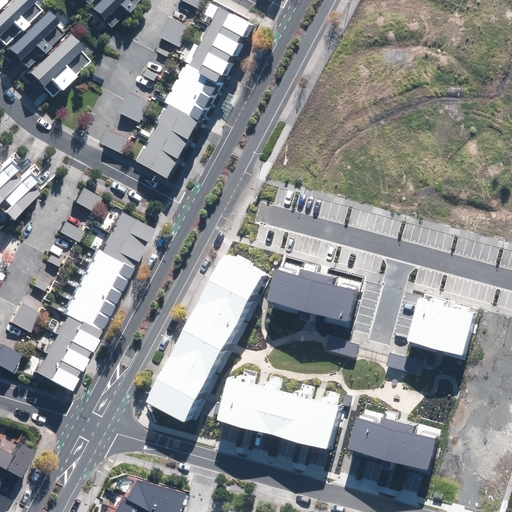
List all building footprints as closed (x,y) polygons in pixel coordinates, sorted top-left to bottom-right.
[(41,11),(39,9),(33,3),(35,1),(34,0),(13,0),(0,13),(0,43),(4,48),(41,11)] [(69,0),(79,9),(84,4),(89,8),(97,0),(69,0)] [(100,0),(88,12),(95,18),(90,22),(100,32),(106,27),(110,31),(140,0),(100,0)] [(203,0),(181,0),(198,9),(203,0)] [(136,162),(168,179),(249,24),(218,8),(198,46),(194,44),(185,62),(187,63),(185,68),(182,67),(177,76),(180,77),(178,81),(176,80),(171,89),(173,90),(172,93),(169,92),(164,102),(168,104),(165,111),(163,110),(157,122),(159,123),(155,130),(153,130),(147,142),(149,143),(146,150),(143,148),(136,162)] [(64,35),(59,30),(54,25),(56,24),(50,19),(44,13),(6,50),(27,71),(64,35)] [(190,28),(169,17),(159,37),(179,48),(190,28)] [(53,99),(90,63),(80,53),(82,52),(68,37),(29,74),(53,99)] [(156,51),(167,57),(169,53),(158,47),(156,51)] [(157,75),(147,69),(143,75),(154,81),(157,75)] [(148,103),(128,93),(118,112),(139,123),(148,103)] [(129,141),(109,131),(102,144),(123,154),(129,141)] [(10,222),(38,193),(31,187),(36,182),(26,172),(18,180),(13,176),(19,169),(10,161),(4,168),(0,164),(0,157),(0,156),(0,203),(2,201),(9,208),(2,214),(10,222)] [(101,199),(82,187),(73,202),(92,214),(101,199)] [(39,373),(73,391),(80,378),(77,377),(81,370),(84,371),(90,359),(88,358),(91,351),(94,353),(101,340),(97,339),(138,262),(139,263),(146,250),(143,249),(147,242),(149,243),(156,230),(123,212),(116,225),(117,226),(113,233),(112,232),(106,244),(107,245),(104,252),(98,249),(93,260),(95,261),(93,265),(92,264),(87,273),(89,274),(87,277),(85,275),(80,284),(82,286),(80,289),(78,288),(74,296),(77,297),(75,301),(72,300),(67,309),(69,310),(67,314),(70,315),(39,373)] [(83,233),(64,221),(58,231),(78,242),(83,233)] [(67,254),(54,247),(46,261),(59,268),(67,254)] [(223,255),(145,402),(185,423),(262,276),(223,255)] [(311,312),(347,321),(355,291),(331,285),(333,278),(300,269),(298,276),(275,270),(267,301),(302,310),(300,319),(309,322),(311,312)] [(53,275),(42,270),(33,286),(44,292),(53,275)] [(25,293),(20,302),(10,323),(30,334),(41,313),(36,310),(41,301),(25,293)] [(410,341),(464,355),(475,313),(421,299),(410,341)] [(325,349),(355,357),(358,344),(329,336),(325,349)] [(22,355),(1,343),(0,345),(0,366),(12,373),(22,355)] [(389,352),(386,365),(417,374),(420,360),(389,352)] [(216,421),(327,449),(338,407),(227,379),(216,421)] [(392,460),(428,470),(436,439),(412,433),(414,426),(381,418),(379,424),(356,418),(348,449),(383,458),(381,468),(390,470),(392,460)] [(0,467),(16,476),(31,448),(16,440),(9,453),(0,447),(0,467)] [(0,510),(7,497),(3,495),(9,485),(0,480),(0,510)] [(180,511),(185,494),(138,480),(128,499),(123,497),(115,511),(146,511),(147,511),(148,511),(150,511),(151,511),(154,511),(180,511)]
